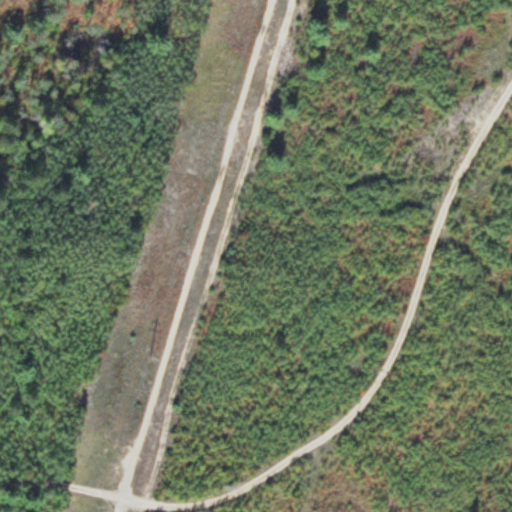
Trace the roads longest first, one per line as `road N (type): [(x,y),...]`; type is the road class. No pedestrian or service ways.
road 1 (track): [(511,95),(438,235),(406,344),(339,425),(230,493),(181,507),(61,485),(0,483)]
road 2 (track): [(115,511),(270,0)]
